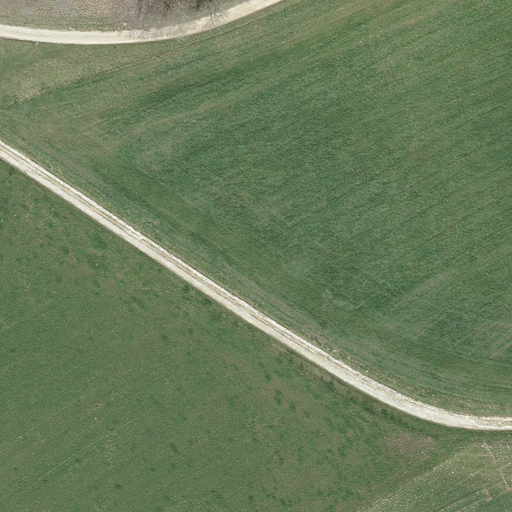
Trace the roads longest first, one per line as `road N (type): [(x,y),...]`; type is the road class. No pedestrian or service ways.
road 1 (track): [(0,149),(324,362),(424,410),(511,423)]
road 2 (track): [(264,0),(144,34),(0,28)]
